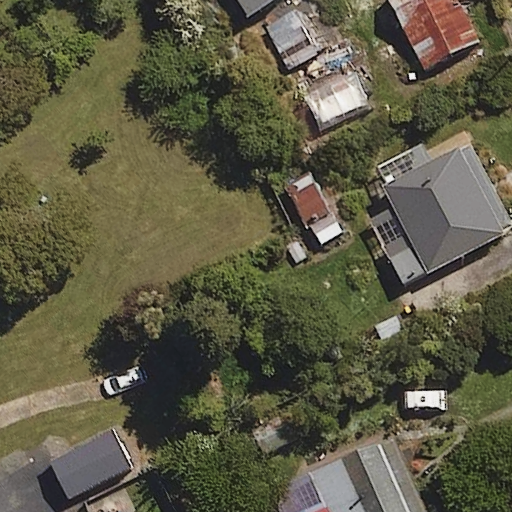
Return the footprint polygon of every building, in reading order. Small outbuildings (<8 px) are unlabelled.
[(280,0),(253,0),(262,12),(280,0)] [(393,0),(404,25),(387,31),(398,59),(415,52),(423,72),(482,48),(462,0),(393,0)] [(379,107),(366,72),(321,90),(335,124),(379,107)] [(510,238),(469,153),(390,191),(418,249),(395,260),(408,288),(510,238)] [(351,231),(324,183),(294,200),(321,248),(351,231)] [(160,447),(132,394),(103,410),(131,463),(160,447)] [(303,443),(289,414),(256,430),(270,459),(303,443)] [(70,500),(131,470),(113,433),(51,463),(70,500)] [(431,511),(401,442),(316,479),(330,511),(431,511)]
